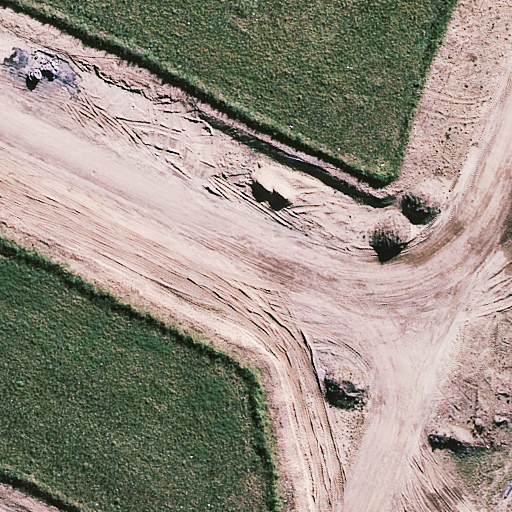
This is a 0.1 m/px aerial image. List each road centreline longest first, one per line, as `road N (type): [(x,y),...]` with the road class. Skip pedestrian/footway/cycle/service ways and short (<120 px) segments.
road 1 (residential): [(350,286),(0,120)]
road 2 (unknown): [(438,454),(420,371),(350,286),(438,288),(511,260)]
road 3 (unknown): [(412,511),(511,287)]
